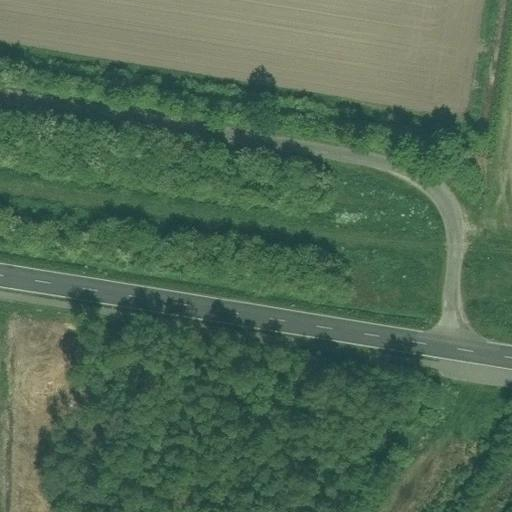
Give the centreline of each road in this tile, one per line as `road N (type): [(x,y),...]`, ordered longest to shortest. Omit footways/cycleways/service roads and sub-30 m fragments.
road 1 (residential): [(449,352),(461,221),(446,186),(377,155),(0,93)]
road 2 (tertiary): [(0,277),(449,352)]
road 3 (track): [(502,361),(382,511)]
